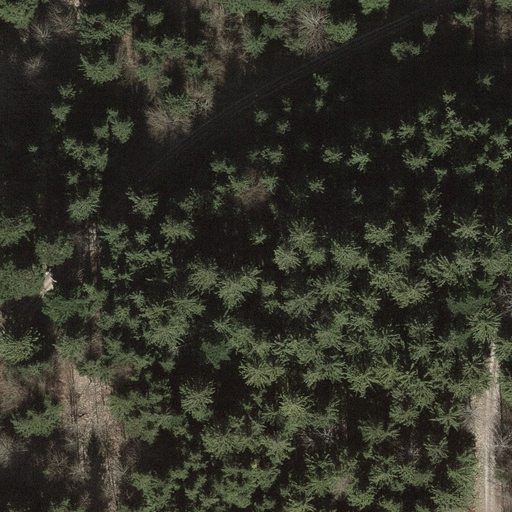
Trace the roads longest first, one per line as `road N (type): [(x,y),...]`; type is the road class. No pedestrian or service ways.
road 1 (track): [(0,345),(182,144),(269,88),(458,0)]
road 2 (track): [(511,285),(495,373),(491,511)]
